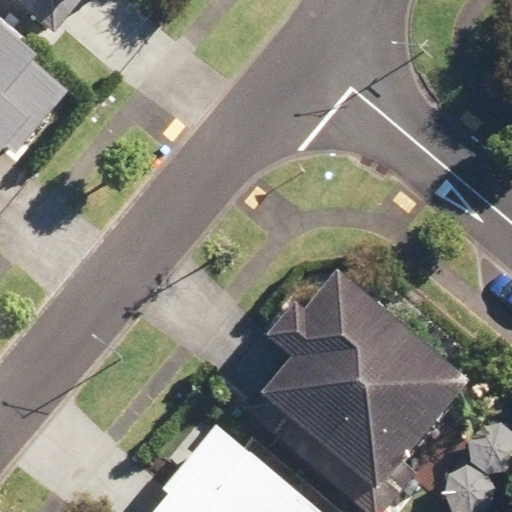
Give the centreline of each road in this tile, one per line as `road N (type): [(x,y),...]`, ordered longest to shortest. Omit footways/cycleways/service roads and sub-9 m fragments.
road 1 (residential): [(0,428),(316,58)]
road 2 (residential): [(511,224),(316,58)]
